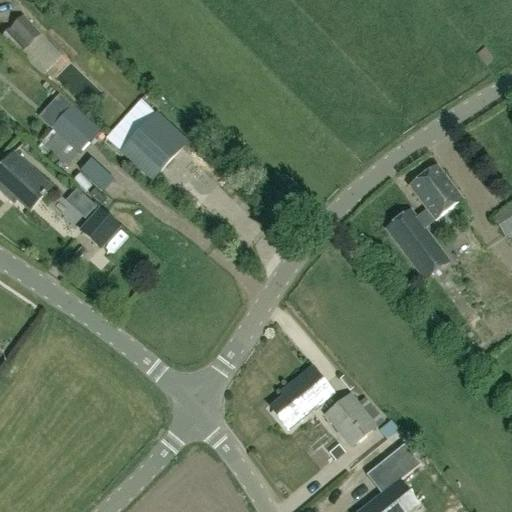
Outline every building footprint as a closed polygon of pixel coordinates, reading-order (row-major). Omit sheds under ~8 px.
[(24,17),(4,37),(22,56),(42,76),(62,56),(42,36),(24,17)] [(66,114),(72,107),(60,96),(53,103),(66,114)] [(147,120),(163,106),(154,97),(138,111),(147,120)] [(100,132),(72,107),(66,114),(51,130),(53,131),(42,143),(68,167),(100,132)] [(125,152),(121,156),(122,157),(136,170),(150,183),(169,163),(187,143),(173,130),(158,117),(143,132),(134,142),(125,152)] [(14,154),(0,169),(0,192),(8,200),(11,196),(30,213),(52,189),(14,154)] [(424,230),(435,221),(435,222),(462,202),(437,168),(410,188),(428,212),(416,220),(410,213),(387,231),(426,282),(449,263),(424,230)] [(100,188),(162,243),(173,230),(112,175),(100,188)] [(505,238),(511,233),(511,206),(493,219),(505,238)] [(101,252),(122,230),(99,209),(78,232),(101,252)] [(511,259),(485,220),(454,241),(499,305),(511,295),(511,259)] [(290,393),(270,410),(288,432),(333,395),(312,369),(287,390),(290,393)] [(31,385),(46,402),(61,389),(46,372),(31,385)] [(324,417),(351,451),(385,423),(365,399),(359,405),(351,395),(324,417)] [(387,443),(399,432),(390,422),(378,432),(387,443)] [(335,463),(345,454),(334,441),(324,450),(335,463)] [(382,496),(361,511),(413,511),(419,508),(400,483),(420,467),(404,447),(367,476),(382,496)]
